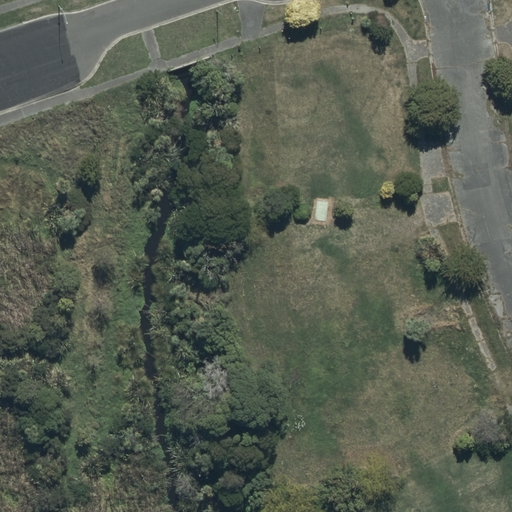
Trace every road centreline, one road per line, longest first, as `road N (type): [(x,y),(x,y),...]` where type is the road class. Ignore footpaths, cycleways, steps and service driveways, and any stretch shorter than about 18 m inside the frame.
road 1 (track): [(511,255),(481,158),(457,0)]
road 2 (residential): [(174,0),(0,71)]
